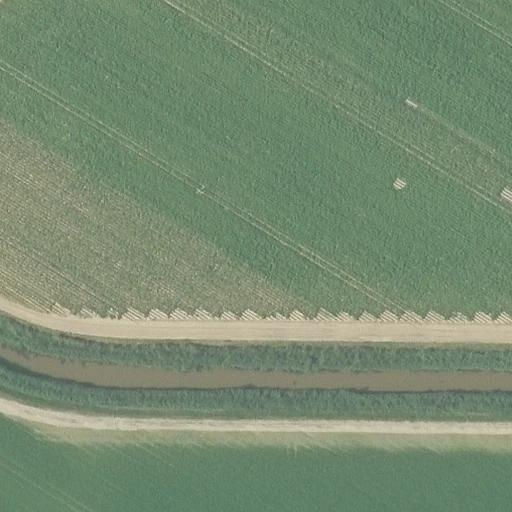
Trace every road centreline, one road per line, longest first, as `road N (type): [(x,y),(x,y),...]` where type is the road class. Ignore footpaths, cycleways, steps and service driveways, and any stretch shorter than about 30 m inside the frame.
road 1 (track): [(511,340),(109,335),(0,305)]
road 2 (track): [(511,429),(120,423),(0,402)]
